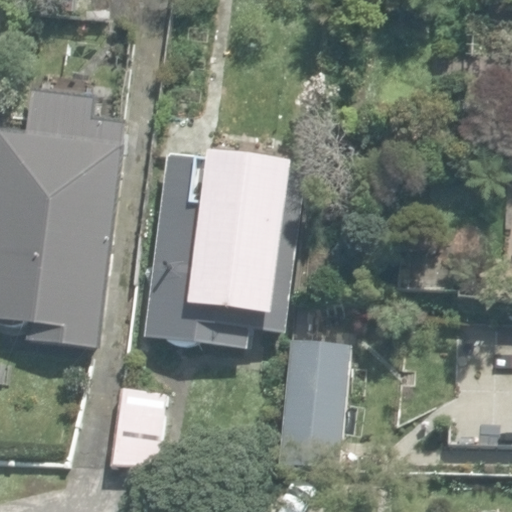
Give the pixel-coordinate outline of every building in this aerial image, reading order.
[(30,345),(106,354),(131,123),(101,119),(104,98),(36,90),(31,132),(0,128),(0,322),(32,327),(30,345)] [(149,341),(252,354),(254,335),(288,340),(308,175),(172,158),(149,341)] [(420,298),(462,298),(462,262),(421,261),(420,298)] [(294,341),(283,467),(345,473),(356,347),(294,341)] [(120,469),(164,475),(165,470),(174,398),(129,393),(120,469)]
